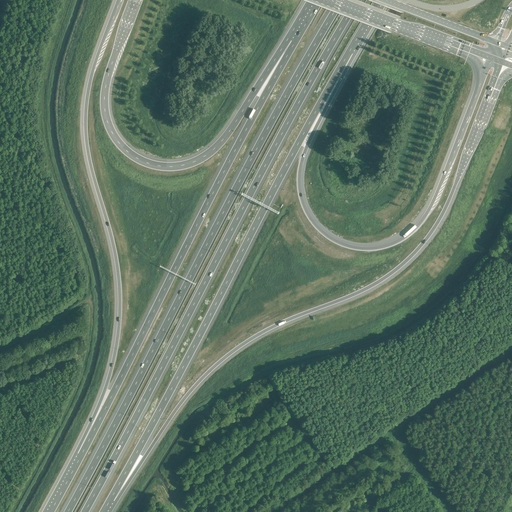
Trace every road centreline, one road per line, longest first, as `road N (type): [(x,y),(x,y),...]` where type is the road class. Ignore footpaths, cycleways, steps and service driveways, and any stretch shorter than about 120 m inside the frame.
road 1 (motorway): [(108,503),(223,358),(279,323),(371,285),(415,251),(441,216),(501,61)]
road 2 (motorway): [(84,511),(357,0)]
road 3 (motorway): [(339,0),(67,511)]
road 4 (motorway): [(108,503),(348,52)]
road 5 (motorway): [(490,57),(423,219),(395,243),(356,248),(316,226),(299,185),(304,152),(348,52)]
road 6 (motorway): [(119,0),(85,109),(87,152),(117,268),(119,322),(81,455)]
road 7 (motorway): [(293,43),(81,455)]
road 8 (motorway): [(293,43),(208,154),(181,165),(149,163),(114,137),(103,107),(135,0)]
road 9 (trunk): [(338,0),(490,57)]
road 10 (trunk): [(497,43),(384,0)]
